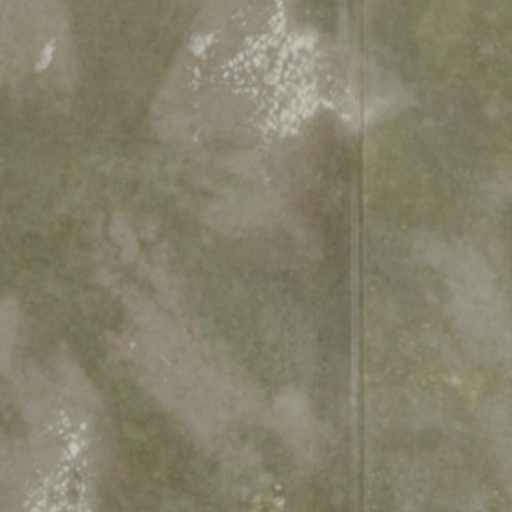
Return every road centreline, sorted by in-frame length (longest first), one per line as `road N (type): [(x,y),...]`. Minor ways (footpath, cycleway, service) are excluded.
road 1 (track): [(352,511),(347,0)]
road 2 (track): [(511,175),(348,184)]
